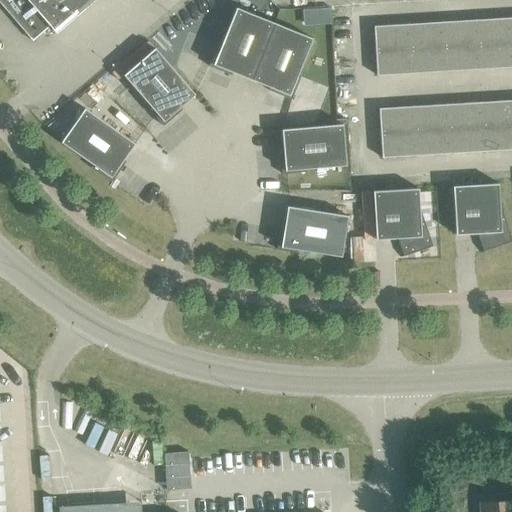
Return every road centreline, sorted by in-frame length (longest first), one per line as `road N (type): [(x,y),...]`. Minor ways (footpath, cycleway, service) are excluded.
road 1 (unclassified): [(0,252),(74,314),(145,353),(221,372),(384,383)]
road 2 (unknown): [(22,511),(14,410),(0,365)]
road 3 (unclassified): [(392,511),(384,383)]
road 4 (unclassified): [(384,383),(511,375)]
